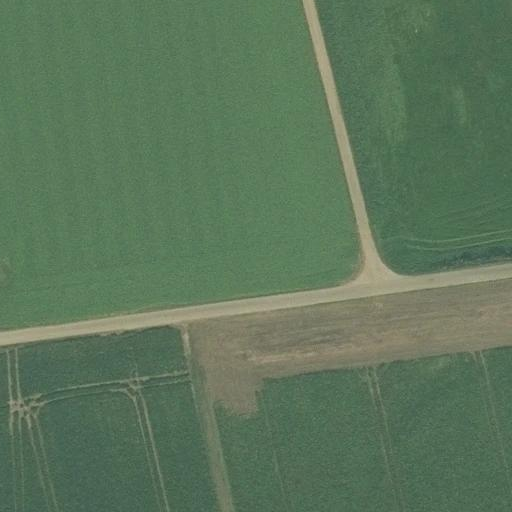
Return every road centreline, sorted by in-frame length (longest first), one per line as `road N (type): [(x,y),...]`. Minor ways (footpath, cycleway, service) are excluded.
road 1 (residential): [(0,338),(511,273)]
road 2 (track): [(383,289),(310,0)]
road 3 (track): [(229,511),(184,315)]
